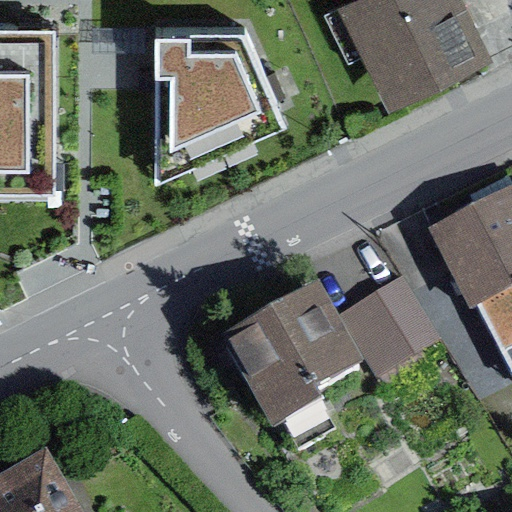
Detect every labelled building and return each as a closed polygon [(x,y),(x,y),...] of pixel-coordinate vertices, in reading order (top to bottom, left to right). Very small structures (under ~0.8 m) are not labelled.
[(447,70),(477,54),(449,0),(373,0),(357,8),(395,85),(443,61),(447,70)] [(55,25),(0,25),(0,191),(55,192),(55,25)] [(246,27),(156,27),(155,184),(288,124),(246,27)] [(511,202),(420,242),(454,318),(511,292),(511,202)] [(346,307),(379,377),(444,347),(412,277),(346,307)] [(315,295),(215,348),(260,432),(360,379),(315,295)] [(0,511),(66,511),(41,462),(0,482),(0,511)]
